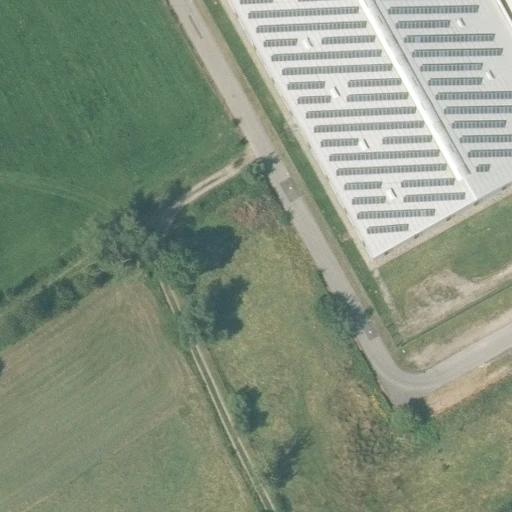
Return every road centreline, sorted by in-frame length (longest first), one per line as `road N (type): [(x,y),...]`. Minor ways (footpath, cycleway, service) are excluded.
road 1 (track): [(267,149),(165,216),(161,246),(165,286),(268,511)]
road 2 (track): [(0,323),(165,216)]
